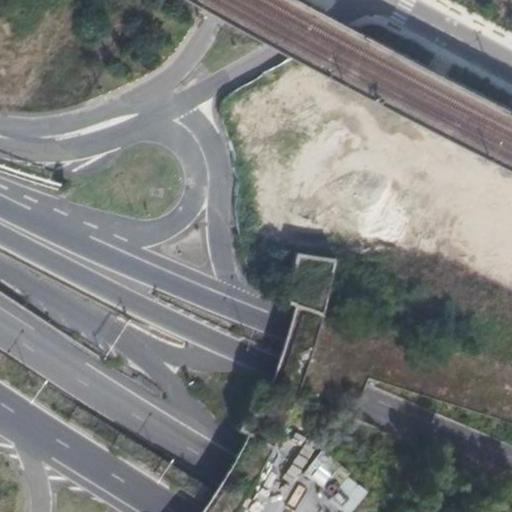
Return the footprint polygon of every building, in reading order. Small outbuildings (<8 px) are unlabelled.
[(511,108),(405,55),(314,7),(301,0),(185,0),(262,43),(344,86),(446,138),(511,171),(511,108)] [(21,384),(193,493),(202,479),(30,370),(21,384)] [(258,381),(259,376),(252,373),(232,419),(238,424),(258,381)] [(291,388),(259,376),(258,381),(238,424),(266,441),(291,388)] [(317,451),(300,476),(350,510),(368,485),(317,451)] [(202,479),(193,493),(199,497),(208,483),(202,479)]
